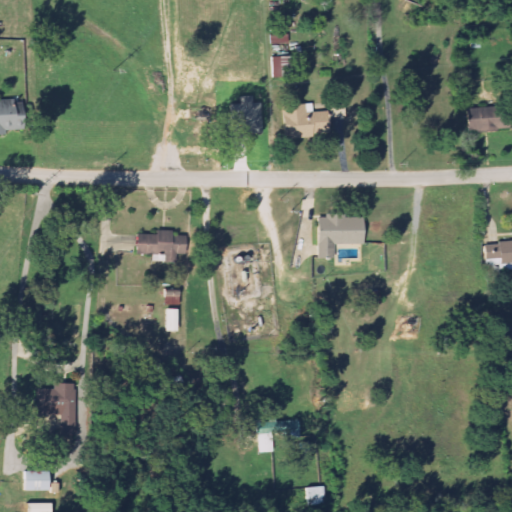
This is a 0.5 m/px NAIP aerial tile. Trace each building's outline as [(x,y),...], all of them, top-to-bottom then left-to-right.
[(288,44),(287,35),(270,35),(270,45),(288,44)] [(279,78),(289,77),(288,57),(274,57),(275,66),(278,66),(279,78)] [(0,100),(0,134),(7,135),(7,119),(20,119),(19,100),(0,100)] [(282,105),(283,136),(327,134),(326,112),(312,113),(311,104),(282,105)] [(465,108),(466,132),(508,131),(507,107),(465,108)] [(315,259),(333,258),(333,246),(362,245),(361,216),(314,217),(315,259)] [(165,255),(165,263),(176,263),(177,254),(185,254),(186,233),(155,232),(155,235),(134,234),(134,254),(165,255)] [(511,263),(511,240),(481,243),(484,266),(511,263)] [(177,309),(164,309),(164,331),(176,332),(177,309)] [(60,417),(60,428),(76,428),(76,384),(54,384),(54,390),(35,390),(35,417),(60,417)] [(254,435),(289,434),(289,439),(298,438),(298,421),(274,422),(273,419),(254,419),(254,435)] [(21,491),(49,491),(49,472),(20,472),(21,491)] [(306,488),(307,506),(325,505),(324,487),(306,488)] [(49,511),(50,504),(25,503),(24,511),(49,511)]
